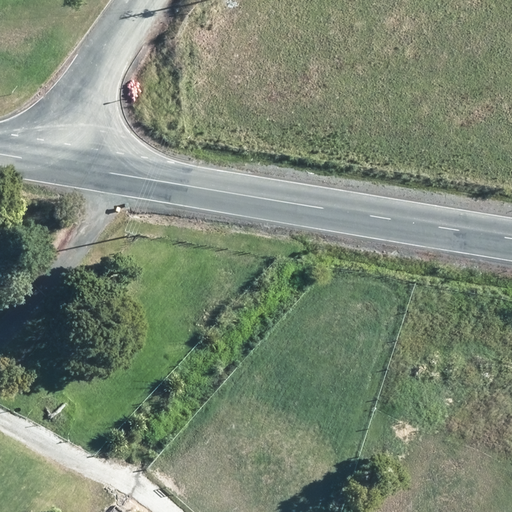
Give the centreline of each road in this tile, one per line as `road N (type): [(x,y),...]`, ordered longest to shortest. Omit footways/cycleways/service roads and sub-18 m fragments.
road 1 (secondary): [(511,240),(64,166)]
road 2 (unclassified): [(64,166),(82,91),(142,0)]
